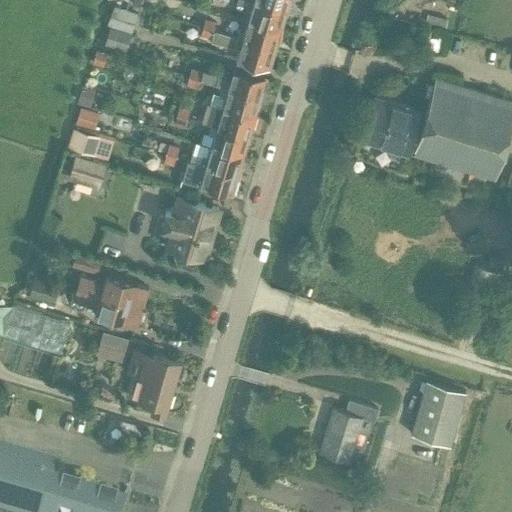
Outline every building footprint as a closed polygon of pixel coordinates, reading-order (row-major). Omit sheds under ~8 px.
[(286,10),(251,0),(237,0),(236,4),(251,8),(248,20),(273,27),(280,29),(286,10)] [(251,0),(286,10),(288,0),(251,0)] [(109,26),(130,33),(137,13),(125,9),(127,3),(121,2),(119,6),(113,5),(107,24),(110,25),(109,26)] [(280,29),(273,27),(248,20),(244,31),(239,29),(237,35),(216,29),(217,23),(206,20),(204,28),(274,49),(280,29)] [(130,33),(109,26),(104,43),(124,50),(130,33)] [(269,67),(274,49),(204,28),(202,34),(235,43),(234,45),(239,47),(236,57),(269,67)] [(106,52),(96,48),(92,61),(102,64),(106,52)] [(222,86),(260,97),(266,78),(233,68),(230,78),(203,70),(202,72),(190,69),(188,76),(200,80),(200,79),(222,85),(222,86)] [(200,80),(188,76),(186,84),(197,87),(200,80)] [(423,115),(411,152),(493,177),(511,115),(511,100),(434,77),(423,115)] [(82,84),(77,102),(90,105),(95,88),(82,84)] [(260,97),(222,86),(220,92),(213,90),(209,103),(217,106),(254,117),(260,97)] [(361,137),(411,152),(423,115),(417,114),(420,106),(374,93),(361,137)] [(80,105),(75,122),(94,127),(99,111),(80,105)] [(177,115),(188,118),(191,109),(179,106),(177,115)] [(211,125),(249,136),(254,117),(217,106),(211,125)] [(188,118),(177,115),(175,121),(186,125),(188,118)] [(73,125),(67,145),(107,158),(114,138),(73,125)] [(249,136),(211,125),(209,134),(212,135),(209,145),(243,155),(249,136)] [(200,163),(238,174),(243,155),(209,145),(196,141),(192,153),(202,156),(200,163)] [(165,153),(177,156),(179,148),(168,145),(165,153)] [(67,178),(98,188),(106,163),(74,153),(67,178)] [(177,156),(165,153),(163,161),(175,164),(177,156)] [(238,174),(200,163),(187,159),(181,180),(232,194),(238,174)] [(167,227),(162,244),(176,248),(173,256),(196,263),(198,255),(204,257),(219,208),(179,195),(174,212),(167,210),(162,225),(167,227)] [(95,272),(99,259),(75,252),(71,265),(95,272)] [(474,269),(462,310),(489,318),(501,277),(474,269)] [(52,301),(58,281),(34,274),(28,295),(52,301)] [(78,286),(145,306),(151,286),(108,274),(103,291),(92,288),(94,283),(80,279),(78,286)] [(145,306),(78,286),(75,298),(88,301),(89,296),(101,299),(97,314),(126,323),(139,326),(145,306)] [(59,354),(69,322),(12,304),(2,336),(59,354)] [(119,359),(125,338),(103,331),(97,352),(119,359)] [(128,393),(139,401),(154,406),(152,413),(166,417),(182,363),(154,355),(151,363),(144,360),(138,381),(132,379),(128,393)] [(449,439),(464,388),(428,376),(412,428),(449,439)] [(374,419),(378,406),(348,397),(344,409),(333,406),(320,449),(349,458),(362,416),(374,419)] [(56,464),(21,454),(0,448),(0,511),(124,511),(127,505),(51,482),(56,464)]
